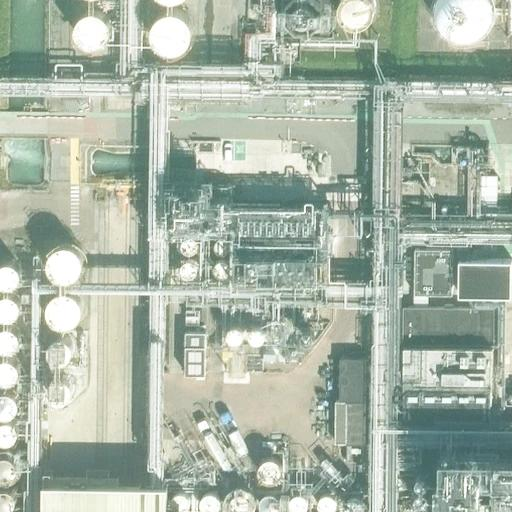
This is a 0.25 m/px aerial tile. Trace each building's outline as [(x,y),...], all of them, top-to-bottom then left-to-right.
[(380,18),(382,10),(380,3),(378,0),(348,0),(346,2),(345,6),(345,10),(345,14),(346,18),(350,24),(357,28),(363,29),(369,28),(376,24),(379,21),(380,18)] [(489,12),(490,5),(489,0),(429,0),(429,5),(429,11),(431,17),(434,23),(437,27),(442,31),(447,34),(455,36),(458,36),(464,36),(472,34),(477,31),(481,28),(484,24),(487,18),(489,12)] [(115,25),(117,18),(115,11),(111,6),(108,3),(101,2),(95,3),(90,6),(86,11),(84,17),(85,21),(86,25),(89,29),(94,33),(99,34),(107,33),(112,30),(115,25)] [(194,31),(195,28),(194,22),(190,16),(185,13),(180,12),(174,13),(168,16),(164,22),(163,28),(164,34),(167,39),(173,43),(178,44),(185,43),(190,40),(193,35),(194,31)] [(45,219),(47,186),(21,184),(19,217),(45,219)] [(35,265),(42,241),(20,234),(13,259),(35,265)] [(55,251),(54,254),(52,258),(52,260),(52,264),(54,267),(55,271),(57,273),(60,275),(63,276),(67,277),(70,277),(73,277),(76,276),(79,274),(81,272),(83,270),(84,267),(85,264),(86,260),(85,258),(84,254),(83,252),(81,249),(78,247),(75,246),(72,244),(69,244),(66,245),(63,245),(60,247),(58,249),(55,251)] [(511,284),(511,259),(460,258),(460,294),(511,295),(511,284)] [(14,284),(16,283),(18,282),(20,281),(22,279),(23,277),(24,274),(24,273),(24,270),(23,268),(23,266),(21,264),(20,262),(18,261),(16,260),(13,259),(11,259),(8,260),(6,261),(4,262),(2,264),(1,266),(0,267),(0,275),(1,277),(2,280),(4,281),(6,283),(9,284),(11,284),(14,284)] [(55,297),(54,300),(53,303),(53,306),(53,309),(54,313),(56,316),(58,318),(61,321),(63,322),(67,323),(70,323),(73,323),(76,321),(79,320),(81,318),(83,316),(85,312),(85,309),(86,306),(86,303),(85,300),(83,297),(81,295),(79,293),(76,291),(73,290),(70,290),(66,290),(63,291),(60,292),(58,294),(55,297)] [(13,317),(15,316),(17,315),(19,314),(21,312),(22,310),(23,308),(23,306),(23,303),(22,301),(21,299),(20,297),(19,295),(17,294),(15,293),(12,293),(10,293),(7,293),(5,294),(3,295),(1,297),(0,298),(0,311),(1,313),(3,314),(5,316),(7,317),(10,317),(13,317)] [(283,314),(267,306),(264,313),(247,305),(235,330),(268,346),(283,314)] [(493,308),(404,307),(403,400),(492,402),(493,308)] [(14,349),(16,349),(18,348),(20,346),(22,344),(23,343),(24,340),(24,338),(24,336),(24,334),(23,331),(21,330),(20,328),(18,327),(16,326),(13,325),(11,325),(9,325),(6,326),(4,328),(2,329),(1,331),(0,333),(0,341),(1,343),(2,345),(4,347),(6,348),(9,349),(11,350),(14,349)] [(214,372),(216,338),(195,337),(194,371),(214,372)] [(76,378),(98,367),(88,348),(66,359),(76,378)] [(14,380),(16,379),(18,378),(20,377),(22,375),(23,373),(24,370),(24,369),(24,366),(24,364),(23,362),(22,360),(20,358),(18,357),(16,356),(13,355),(11,355),(9,356),(6,357),(4,358),(2,359),(1,361),(0,363),(0,371),(1,373),(2,375),(4,377),(6,379),(9,379),(11,380),(14,380)] [(16,413),(18,412),(20,411),(22,410),(23,408),(24,406),(25,404),(26,402),(26,399),(25,397),(24,395),(23,393),(21,391),(20,390),(17,389),(15,389),(12,389),(10,389),(7,390),(6,391),(4,393),(3,395),(2,397),(1,399),(1,401),(1,404),(2,406),(4,409),(6,410),(8,412),(10,413),(13,413),(16,413)] [(14,444),(16,443),(18,442),(19,441),(21,439),(22,437),(23,434),(23,433),(24,430),(23,428),(22,426),(21,424),(19,422),(17,421),(15,420),(13,419),(10,419),(8,420),(5,421),(4,422),(2,423),(0,426),(0,436),(0,437),(2,440),(3,441),(6,443),(8,443),(11,444),(14,444)] [(10,476),(12,476),(14,474),(16,473),(18,471),(19,469),(20,467),(20,465),(20,463),(19,460),(18,458),(17,456),(16,454),(14,453),(11,452),(9,452),(6,452),(4,452),(2,453),(0,454),(0,473),(2,475),(4,476),(7,476),(10,476)] [(273,478),(275,479),(277,479),(279,478),(281,478),(282,477),(284,476),(285,474),(286,473),(286,471),(286,469),(286,468),(286,466),(285,464),(284,463),(283,461),(281,461),(279,460),(278,459),(276,459),(274,460),(272,460),(270,461),(269,463),(268,464),(267,466),(267,469),(267,471),(268,473),(269,474),(270,476),(271,477),(273,478)] [(44,483),(43,511),(167,511),(168,484),(130,483),(99,483),(44,483)] [(9,509),(11,508),(13,507),(15,506),(17,503),(18,502),(19,499),(19,497),(19,495),(19,493),(18,491),(16,489),(15,487),(13,486),(11,485),(8,484),(6,484),(4,485),(1,486),(0,486),(0,506),(1,507),(4,508),(6,509),(9,509)] [(183,508),(185,508),(187,508),(189,508),(191,508),(192,507),(194,505),(195,504),(195,503),(196,501),(196,499),(196,497),(196,496),(195,494),(194,492),(193,491),(191,490),(189,489),(188,489),(186,489),(184,489),(182,490),(180,491),(179,493),(178,494),(177,496),(177,498),(177,500),(178,503),(178,504),(180,506),(181,507),(183,508)] [(212,509),(214,509),(216,509),(218,509),(220,509),(221,508),(222,506),(223,505),(224,504),(225,502),(225,500),(225,498),(225,497),(224,495),(223,493),(221,492),(220,491),(218,490),(216,490),(214,490),(212,490),(211,491),(209,492),(208,494),(207,495),(206,497),(206,499),(206,501),(206,504),(207,505),(209,507),(210,508),(212,509)] [(241,510),(244,510),(246,510),(247,510),(249,509),(250,508),(252,507),(253,506),(254,505),(254,503),(254,501),(254,499),(254,497),(253,496),(252,494),(251,493),(250,492),(247,491),(246,491),(244,491),(242,491),(240,492),(239,493),(237,494),(236,496),(235,498),(235,500),(235,502),(236,504),(237,506),(238,508),(240,509),(241,510)] [(271,511),(273,511),(275,511),(276,511),(278,510),(280,509),(281,508),(282,507),(283,506),(283,504),(284,502),(284,500),(283,498),(282,497),(281,495),(280,494),(279,493),(277,492),(275,492),(273,492),(271,492),(269,493),(268,494),(266,495),(265,497),(265,499),(264,501),(264,503),(265,505),(266,507),(267,509),(269,510),(271,511)] [(300,511),(302,511),(304,511),(306,511),(308,511),(309,510),(310,509),(311,508),(312,506),(313,504),(313,502),(313,501),(313,499),(312,498),(311,496),(309,495),(308,494),(306,493),(304,493),(302,493),(300,493),(299,494),(297,495),(296,496),(295,498),(294,500),(294,502),(294,504),(294,506),(295,508),(297,509),(298,510),(300,511)] [(326,511),(334,511),(335,511),(336,511),(338,510),(339,508),(340,507),(340,505),(340,503),(340,502),(340,500),(339,498),(338,497),(337,495),(336,495),(334,494),(332,493),(330,493),(328,494),(326,495),(325,495),(323,497),(322,498),(321,501),(321,503),(321,505),(322,507),(323,509),(324,510),(326,511)] [(366,511),(367,511),(368,511),(369,509),(370,508),(371,506),(371,504),(371,503),(370,501),(370,499),(368,498),(367,496),(366,495),(364,495),(362,494),(360,494),(358,495),(356,495),(355,496),(353,498),(352,499),(352,501),(351,504),(351,506),(352,508),(353,509),(354,511),(355,511),(366,511)]
